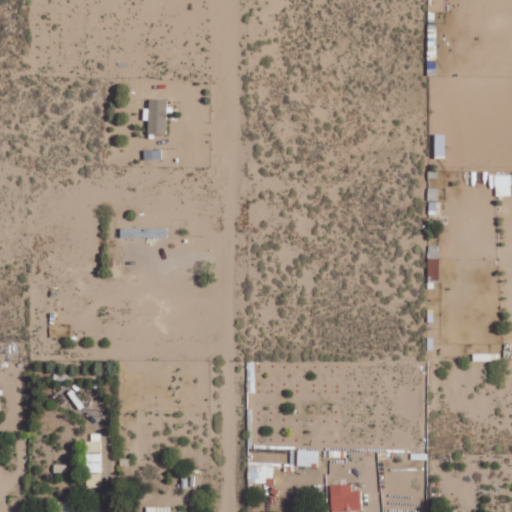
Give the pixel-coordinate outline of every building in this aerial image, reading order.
[(167,99),(149,98),(149,108),(144,108),(143,120),(149,120),(148,133),(166,134),(167,99)] [(511,175),(495,175),(495,196),(511,196),(511,175)] [(437,188),(429,188),(428,214),(436,215),(437,188)] [(120,229),(120,238),(167,237),(167,228),(120,229)] [(101,434),(91,434),(91,441),(85,442),(85,453),(102,452),(101,434)] [(297,465),(317,465),(318,450),(297,450),(297,465)] [(86,453),(86,472),(102,472),(102,453),(86,453)] [(248,483),(273,484),(274,462),(248,461),(248,483)] [(331,511),(361,511),(361,491),(352,491),(352,484),(331,485),(331,511)]
